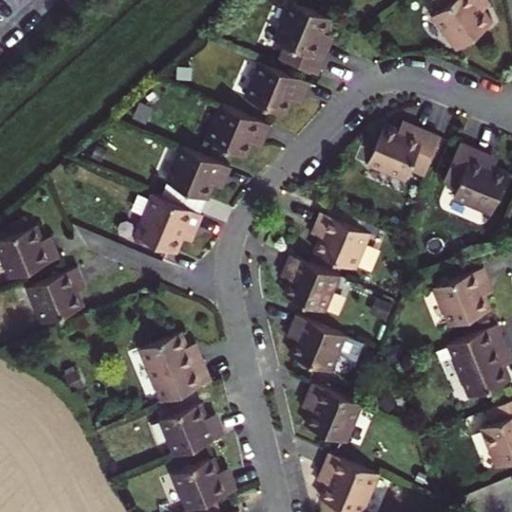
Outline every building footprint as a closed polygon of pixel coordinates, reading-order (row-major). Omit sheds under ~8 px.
[(286,43),(280,57),(317,72),(329,43),(325,42),(329,32),(325,31),(331,16),(292,0),(290,0),(275,38),(286,43)] [(437,0),(442,6),(432,13),(458,47),(492,21),(482,8),(486,6),(481,0),(437,0)] [(303,94),(309,80),(261,60),(246,95),(286,112),(292,97),(297,99),(299,92),(303,94)] [(264,137),(270,122),(221,102),(206,138),(246,155),(253,139),(257,141),(259,135),(264,137)] [(411,166),(425,172),(440,135),(412,123),(410,128),(401,124),(399,128),(384,121),(368,162),(406,178),(411,166)] [(488,153),(460,141),(444,178),(458,184),(453,195),(491,212),(509,172),(494,165),(496,162),(487,158),(488,153)] [(224,179),(230,165),(182,144),(167,180),(207,197),(213,182),(217,184),(220,178),(224,179)] [(487,158),(496,162),(498,157),(494,156),(488,153),(487,158)] [(187,223),(196,227),(202,212),(153,192),(136,234),(176,251),(184,231),(187,223)] [(355,267),(370,231),(322,210),(316,224),(320,226),(317,233),(321,234),(315,250),(355,267)] [(0,237),(0,249),(11,276),(59,256),(53,241),(49,243),(47,237),(42,238),(36,223),(0,237)] [(326,310),(341,274),(292,253),(286,268),(290,270),(288,276),(292,278),(286,293),(326,310)] [(83,279),(77,264),(28,285),(43,321),(83,304),(77,289),(81,287),(79,281),(83,279)] [(489,280),(483,265),(434,285),(450,324),(491,307),(485,292),(489,291),(485,282),(489,280)] [(357,360),(365,341),(298,313),(292,328),(296,329),(294,335),(298,337),(292,353),(332,369),(339,352),(357,360)] [(508,351),(496,322),(460,338),(465,352),(454,357),(470,395),(510,378),(504,364),(508,362),(504,353),(508,351)] [(141,346),(163,399),(211,379),(199,350),(195,352),(192,343),(187,344),(181,330),(141,346)] [(347,441),(363,402),(315,381),(309,396),(312,398),(309,407),(313,409),(307,423),(347,441)] [(511,397),(487,407),(493,421),(482,426),(497,465),(511,458),(511,397)] [(161,417),(176,453),(224,433),(219,418),(214,421),(212,414),(208,416),(201,400),(161,417)] [(357,511),(363,511),(380,472),(332,452),(326,466),(334,469),(331,477),(322,497),(357,511)] [(174,471),(188,507),(199,503),(215,496),(237,487),(231,473),(227,475),(224,468),(220,470),(214,455),(174,471)] [(215,496),(199,503),(202,511),(213,511),(221,509),(215,496)]
